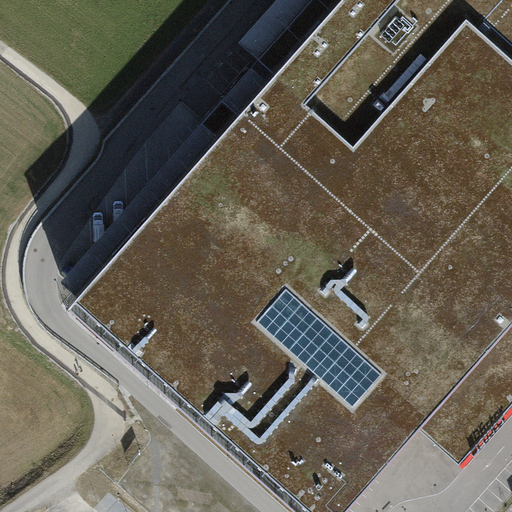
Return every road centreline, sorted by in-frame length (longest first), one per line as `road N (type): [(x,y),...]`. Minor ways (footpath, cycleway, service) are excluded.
road 1 (track): [(13,511),(104,448),(117,421),(108,392),(38,336),(15,304),(12,268),(24,225),(220,0)]
road 2 (track): [(0,50),(72,107),(84,154)]
